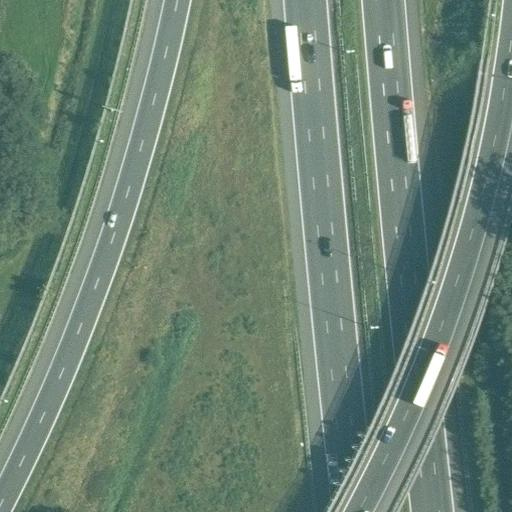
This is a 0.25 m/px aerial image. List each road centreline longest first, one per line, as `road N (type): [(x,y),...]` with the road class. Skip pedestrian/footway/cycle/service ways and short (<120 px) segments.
road 1 (motorway): [(356,511),(452,286),(494,126),(511,0)]
road 2 (motorway): [(175,0),(90,294),(0,500)]
road 3 (motorway): [(429,511),(380,0)]
road 4 (motorway): [(301,0),(347,511)]
